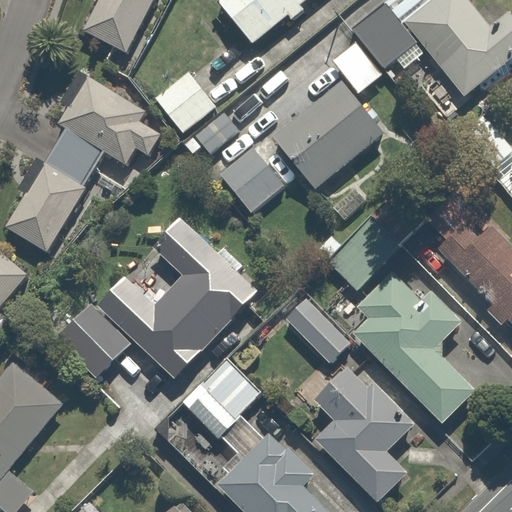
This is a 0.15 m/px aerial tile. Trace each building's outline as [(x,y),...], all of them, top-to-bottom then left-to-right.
[(94,0),(80,25),(117,47),(144,0),(94,0)] [(296,0),(211,0),(243,41),(280,12),(286,20),(302,8),(296,0)] [(466,0),(427,0),(403,20),(386,0),(355,0),(337,15),(354,36),(329,57),(358,93),(382,73),(378,68),(392,57),(401,68),(423,50),(461,98),(511,56),(511,17),(508,13),(489,28),(466,0)] [(185,69),(152,97),(180,131),(213,103),(185,69)] [(62,125),(4,223),(48,250),(105,154),(124,165),(132,151),(147,160),(162,135),(138,121),(143,113),(81,76),(54,121),(62,125)] [(340,82),(271,136),(311,188),(380,134),(340,82)] [(250,148),(216,173),(247,214),(280,189),(250,148)] [(511,150),(511,149),(490,167),(511,192),(511,150)] [(441,236),(429,248),(485,302),(478,309),(500,330),(506,324),(511,329),(511,242),(457,189),(426,221),(441,236)] [(125,270),(55,337),(93,376),(130,340),(166,377),(239,306),(257,326),(272,312),(172,209),(140,240),(175,276),(152,298),(125,270)] [(0,307),(31,273),(0,245),(0,307)] [(366,318),(349,336),(440,420),(470,388),(431,351),(459,321),(429,293),(418,304),(385,274),(354,307),(366,318)] [(306,298),(283,319),(322,360),(345,338),(306,298)] [(220,353),(175,401),(216,439),(261,391),(220,353)] [(346,353),(306,391),(330,417),(308,437),(373,506),(408,474),(384,449),(412,423),(346,353)] [(14,368),(0,383),(0,511),(1,511),(19,511),(32,497),(1,469),(57,405),(14,368)] [(321,469),(273,423),(213,486),(239,511),(326,511),(302,489),(321,469)] [(191,511),(179,497),(159,511),(191,511)]
